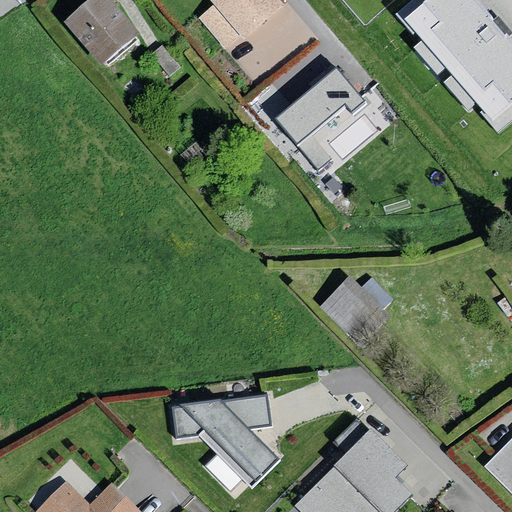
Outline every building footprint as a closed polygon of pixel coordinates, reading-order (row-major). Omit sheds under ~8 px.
[(101,0),(88,0),(59,24),(97,65),(133,36),(101,0)] [(280,0),(211,0),(215,3),(198,17),(225,48),(240,35),(245,41),(286,6),(280,0)] [(511,39),(507,34),(504,36),(489,18),(492,15),(479,0),(410,0),(395,13),(412,33),(415,31),(423,40),(416,47),(437,72),(445,65),(453,75),(445,82),(468,108),(475,102),(481,109),(478,111),(497,134),(511,121),(511,39)] [(367,104),(338,68),(275,119),(317,171),(332,159),(319,144),(367,104)] [(393,300),(371,278),(363,286),(351,274),(321,306),(354,342),(393,300)] [(202,395),(157,432),(229,495),(270,457),(202,395)] [(336,462),(290,508),(292,511),(382,511),(371,499),(401,467),(369,436),(338,466),(336,462)] [(511,438),(485,466),(511,493),(511,438)] [(63,486),(33,511),(130,511),(108,485),(83,509),(63,486)]
